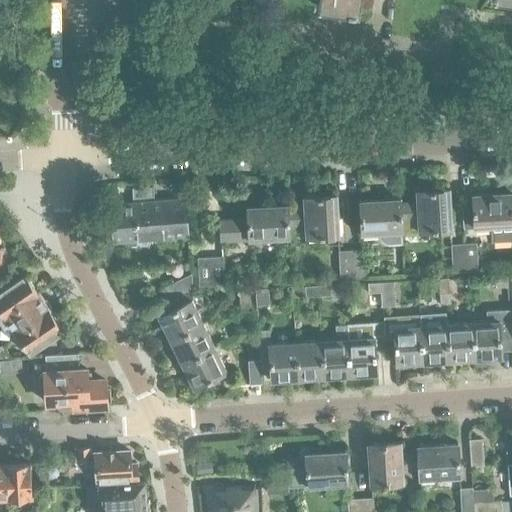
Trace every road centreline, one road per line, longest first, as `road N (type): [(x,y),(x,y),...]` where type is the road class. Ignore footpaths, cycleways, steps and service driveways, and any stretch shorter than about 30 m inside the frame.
road 1 (residential): [(60,157),(511,137)]
road 2 (residential): [(161,424),(511,399)]
road 3 (residential): [(161,424),(89,295),(64,213),(60,157)]
road 4 (residential): [(0,434),(161,424)]
road 5 (residential): [(60,157),(59,0)]
